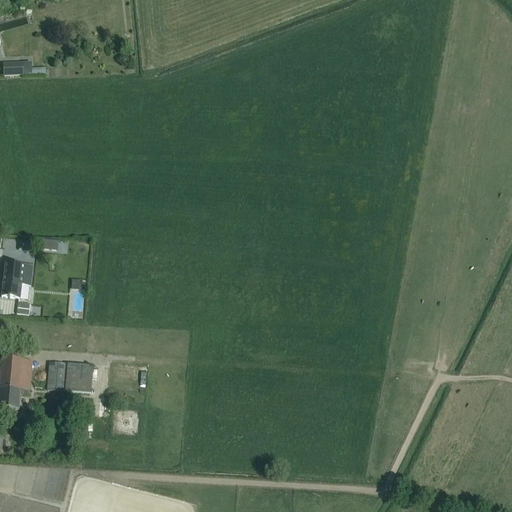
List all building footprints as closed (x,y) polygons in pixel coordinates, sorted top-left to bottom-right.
[(3,65),(4,77),(24,77),(23,64),(3,65)] [(33,267),(15,265),(5,263),(1,298),(20,300),(21,286),(30,287),(33,267)] [(31,362),(12,360),(2,360),(0,384),(0,410),(18,411),(19,396),(29,396),(31,362)] [(90,395),(92,367),(49,364),(47,392),(90,395)] [(143,369),(125,369),(124,383),(153,384),(153,374),(154,374),(155,364),(143,364),(143,369)] [(123,374),(114,374),(114,383),(123,383),(123,374)] [(150,399),(150,387),(140,386),(140,398),(150,399)] [(42,429),(42,411),(28,411),(27,429),(42,429)]
